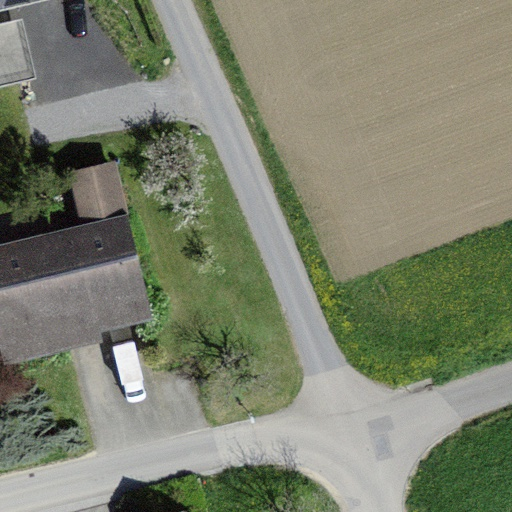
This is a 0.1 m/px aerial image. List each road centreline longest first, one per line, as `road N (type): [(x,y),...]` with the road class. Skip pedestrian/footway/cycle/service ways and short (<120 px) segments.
road 1 (residential): [(358,431),(175,0)]
road 2 (residential): [(0,509),(358,431)]
road 3 (residential): [(358,431),(511,382)]
